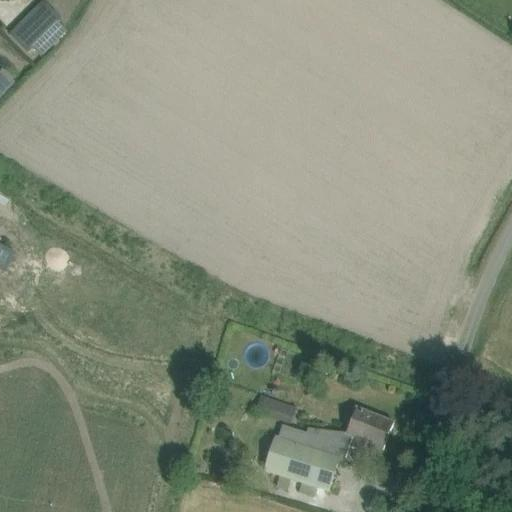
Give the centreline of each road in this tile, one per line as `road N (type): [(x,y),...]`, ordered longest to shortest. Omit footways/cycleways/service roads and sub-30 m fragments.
road 1 (unclassified): [(455,377),(511,231)]
road 2 (unclassified): [(441,511),(455,377)]
